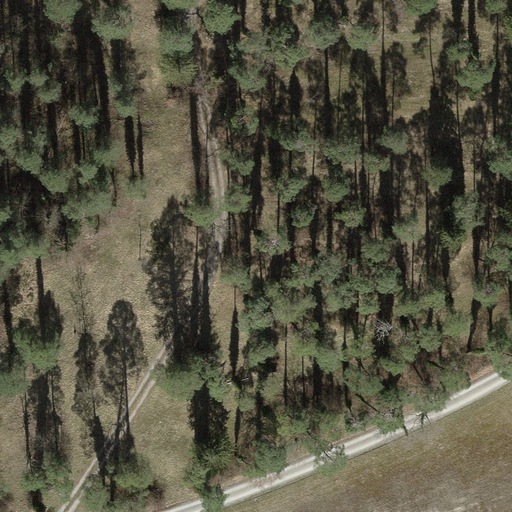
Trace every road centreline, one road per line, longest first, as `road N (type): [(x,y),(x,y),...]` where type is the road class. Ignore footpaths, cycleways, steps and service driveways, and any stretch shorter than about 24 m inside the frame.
road 1 (track): [(67,511),(199,292),(218,219),(185,0)]
road 2 (track): [(511,362),(387,428),(175,511)]
